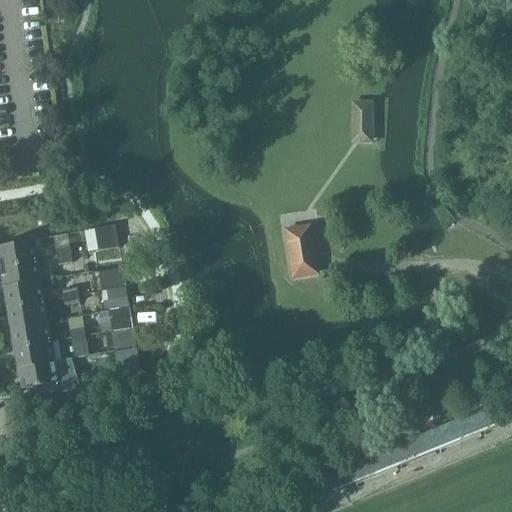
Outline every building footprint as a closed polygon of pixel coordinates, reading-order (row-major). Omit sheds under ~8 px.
[(368,110),(357,110),(357,135),(368,135),(368,110)] [(320,275),(311,225),(285,230),(293,280),(320,275)] [(94,230),(98,252),(119,248),(115,226),(94,230)] [(0,246),(0,262),(1,268),(37,262),(34,241),(0,246)] [(58,258),(72,255),(71,248),(57,250),(58,258)] [(119,249),(89,254),(92,273),(123,268),(119,249)] [(72,255),(58,258),(59,265),(73,262),(72,255)] [(53,280),(49,260),(37,262),(1,268),(5,288),(53,280)] [(122,269),(101,273),(103,291),(126,287),(122,269)] [(42,291),(54,289),(53,280),(5,288),(8,308),(44,302),(42,291)] [(65,299),(79,296),(78,289),(63,291),(65,299)] [(103,293),(106,311),(129,307),(126,289),(103,293)] [(79,296),(65,299),(66,306),(81,303),(79,296)] [(58,320),(54,300),(44,302),(8,308),(11,328),(58,320)] [(100,313),(103,334),(133,329),(130,308),(100,313)] [(58,320),(11,328),(15,348),(51,342),(61,340),(58,320)] [(72,339),(86,336),(85,329),(71,332),(72,339)] [(107,334),(110,352),(130,349),(130,350),(137,348),(133,329),(107,334)] [(86,336),(72,339),(73,346),(88,344),(86,336)] [(18,368),(55,362),(51,342),(15,348),(18,368)] [(137,349),(114,352),(119,383),(143,379),(143,378),(137,349)] [(58,383),(55,362),(18,368),(22,389),(58,383)] [(78,372),(79,380),(93,377),(92,370),(78,372)] [(494,406),(327,474),(335,494),(502,426),(494,406)]
